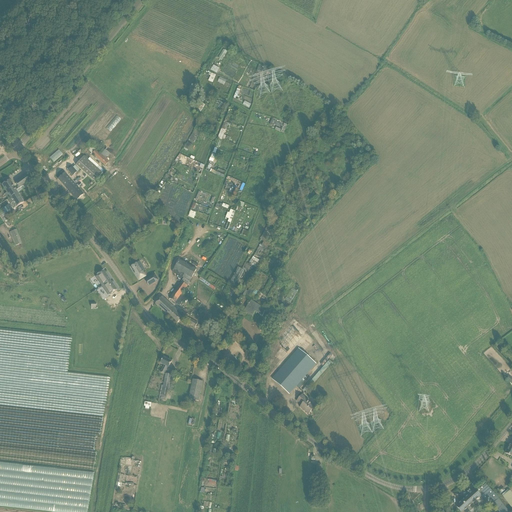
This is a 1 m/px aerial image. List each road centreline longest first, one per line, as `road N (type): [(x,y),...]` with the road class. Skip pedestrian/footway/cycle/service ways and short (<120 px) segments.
road 1 (unclassified): [(511,424),(452,480),(424,490),(384,483),(174,339),(14,153)]
road 2 (tertiary): [(140,0),(14,153)]
